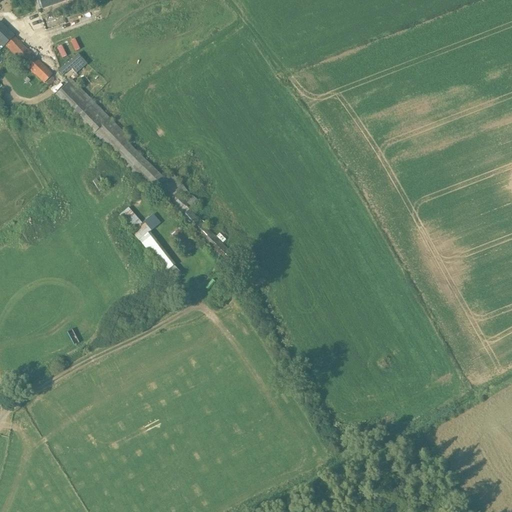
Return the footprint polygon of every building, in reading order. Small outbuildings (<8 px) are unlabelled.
[(39,0),(42,8),(66,0),(39,0)] [(0,45),(3,48),(5,46),(43,84),(52,74),(0,22),(0,45)] [(78,54),(58,71),(62,75),(71,68),(76,74),(87,64),(78,54)] [(71,79),(55,96),(74,114),(114,155),(129,141),(131,139),(110,118),(101,126),(82,106),(90,98),(71,79)] [(185,175),(191,181),(200,173),(194,167),(185,175)] [(128,208),(119,215),(146,248),(156,240),(149,232),(160,224),(152,215),(142,223),(128,208)]
